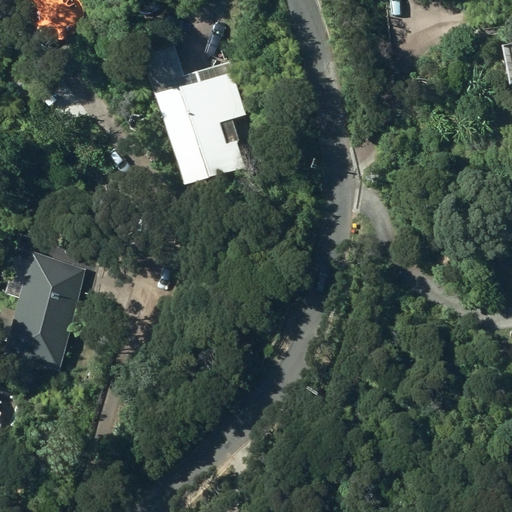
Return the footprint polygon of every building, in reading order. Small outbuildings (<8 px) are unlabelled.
[(37,25),(53,40),(59,35),(59,39),(69,39),(69,36),(71,34),(75,31),(79,28),(81,24),(83,20),(83,14),(83,10),(81,6),(79,1),(77,0),(31,0),(41,9),(40,22),(37,25)] [(393,0),(374,9),(386,34),(404,73),(475,40),(457,1),(407,24),(395,0),(393,0)] [(176,45),(146,56),(191,184),(247,164),(238,140),(241,138),(235,119),(248,114),(229,62),(187,77),(176,45)] [(72,85),(42,105),(67,141),(96,122),(72,85)] [(62,374),(85,277),(26,263),(3,360),(62,374)]
